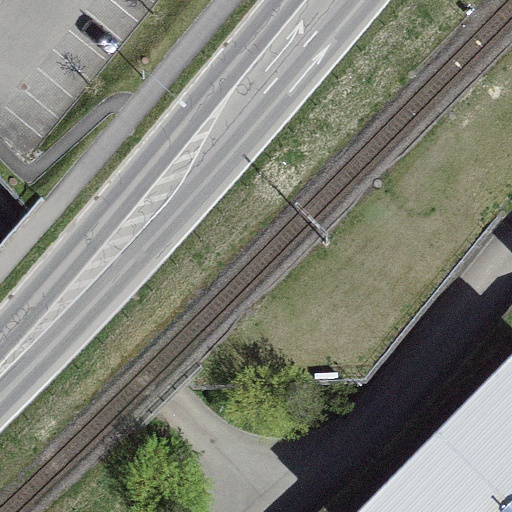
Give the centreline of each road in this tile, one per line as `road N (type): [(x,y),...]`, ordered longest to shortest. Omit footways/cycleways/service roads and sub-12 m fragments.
road 1 (primary): [(0,362),(179,168),(319,0)]
road 2 (residential): [(273,511),(511,264)]
